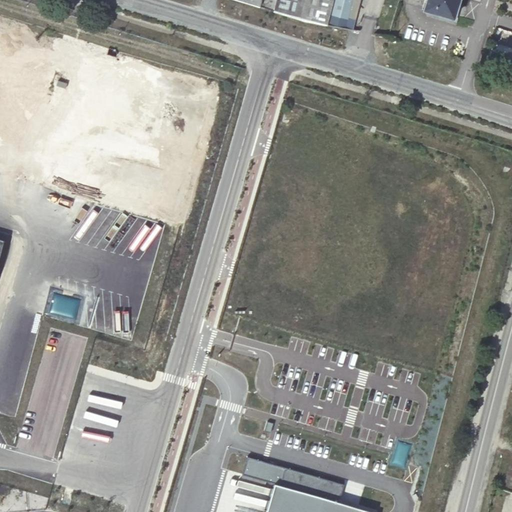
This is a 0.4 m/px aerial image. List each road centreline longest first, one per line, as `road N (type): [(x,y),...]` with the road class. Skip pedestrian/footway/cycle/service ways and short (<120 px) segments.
road 1 (tertiary): [(123,0),(511,118)]
road 2 (unknown): [(232,170),(137,150),(71,197),(41,207),(0,203)]
road 3 (secondary): [(461,511),(511,313)]
